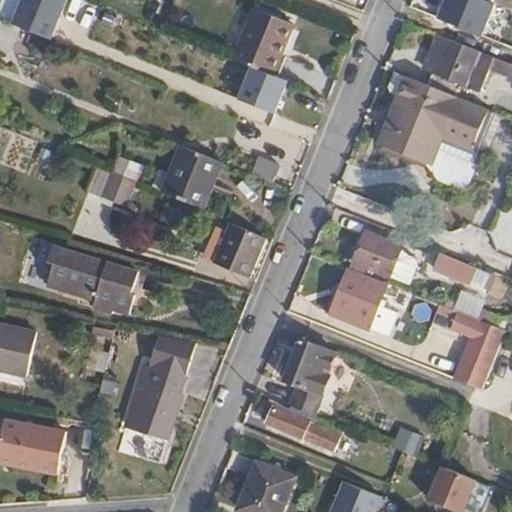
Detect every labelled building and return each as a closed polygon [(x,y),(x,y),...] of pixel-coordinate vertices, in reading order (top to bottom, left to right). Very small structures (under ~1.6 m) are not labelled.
[(66,0),(21,0),(12,23),(50,39),(66,0)] [(249,4),(228,55),(269,72),(290,20),(249,4)] [(511,62),(430,28),(417,63),(426,68),(422,80),(450,92),(454,81),(459,83),(471,52),(485,58),(483,64),(511,75),(511,76),(510,80),(511,80),(511,62)] [(399,71),(386,66),(379,78),(385,87),(391,90),(399,71)] [(254,71),(244,95),(269,106),(279,82),(254,71)] [(443,117),(450,119),(459,96),(450,92),(422,80),(399,71),(391,90),(372,139),(419,158),(421,159),(428,141),(433,143),(443,117)] [(459,96),(450,119),(474,130),(485,106),(459,96)] [(450,119),(429,170),(458,181),(488,108),(485,106),(474,130),(450,119)] [(416,164),(429,170),(450,119),(443,117),(433,143),(428,141),(421,159),(419,158),(416,164)] [(217,158),(176,141),(158,188),(198,204),(217,158)] [(275,160),(256,151),(249,168),(268,176),(275,160)] [(91,160),(78,155),(68,180),(80,185),(91,160)] [(91,160),(80,185),(108,195),(118,172),(91,160)] [(220,226),(213,245),(208,258),(244,273),(260,235),(223,219),(220,226)] [(201,240),(213,245),(220,226),(208,222),(201,240)] [(346,256),(379,269),(390,239),(358,226),(346,256)] [(50,260),(42,285),(74,296),(77,287),(86,290),(85,297),(91,298),(89,304),(107,308),(109,306),(124,310),(131,291),(129,290),(135,269),(50,241),(45,259),(50,260)] [(486,295),(495,276),(439,250),(431,270),(486,295)] [(346,267),(328,312),(365,327),(383,283),(346,267)] [(448,307),(435,302),(427,318),(442,324),(448,307)] [(453,309),(448,307),(442,324),(446,326),(453,309)] [(500,329),(453,309),(446,326),(466,334),(448,375),(476,387),(500,329)] [(0,320),(0,366),(21,371),(32,327),(0,320)] [(155,332),(145,364),(181,375),(191,340),(155,332)] [(291,381),(284,401),(310,411),(325,373),(323,371),(318,369),(322,356),(328,359),(332,349),(295,333),(289,349),(284,360),(279,376),(291,381)] [(277,358),(284,360),(289,349),(282,346),(277,358)] [(318,369),(323,371),(328,359),(322,356),(318,369)] [(141,382),(128,426),(164,437),(177,394),(176,391),(181,375),(145,364),(139,362),(133,379),(141,382)] [(119,424),(128,426),(141,382),(133,379),(119,424)] [(284,401),(266,393),(256,415),(329,447),(339,423),(310,411),(284,401)] [(0,460),(52,471),(61,428),(0,414),(0,460)] [(249,457),(230,502),(254,511),(270,511),(286,473),(249,457)] [(464,511),(477,480),(442,466),(428,500),(458,511),(464,511)] [(376,511),(383,497),(343,481),(329,511),(376,511)]
